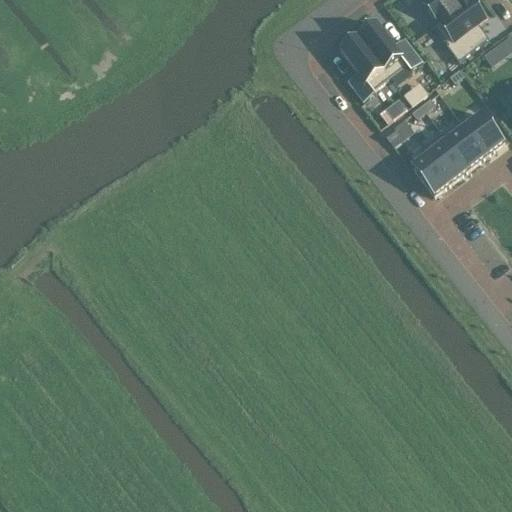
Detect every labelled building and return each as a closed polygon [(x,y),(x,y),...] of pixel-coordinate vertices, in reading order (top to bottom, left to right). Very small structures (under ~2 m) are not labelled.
[(428,0),(432,4),(427,8),(442,28),(438,31),(439,32),(477,3),(474,0),(428,0)] [(477,3),(439,32),(453,50),(451,51),(464,67),(494,44),(483,30),(492,24),(477,3)] [(381,28),(363,41),(395,83),(412,70),(416,76),(427,67),(410,44),(399,52),(381,28)] [(363,41),(345,55),(363,79),(353,87),(368,107),(380,98),(378,96),(395,83),(363,41)] [(464,75),(455,82),(460,88),(469,81),(464,75)] [(436,104),(426,111),(431,117),(441,110),(436,104)] [(426,111),(417,118),(422,124),(431,117),(426,111)] [(487,118),(469,132),(492,162),(510,148),(487,118)] [(448,138),(447,139),(475,175),(492,162),(469,132),(453,144),(448,138)] [(398,133),(389,140),(394,147),(403,139),(398,133)] [(447,139),(430,152),(457,188),(475,175),(447,139)] [(434,158),(417,171),(439,201),(457,188),(430,152),(429,152),(434,158)]
